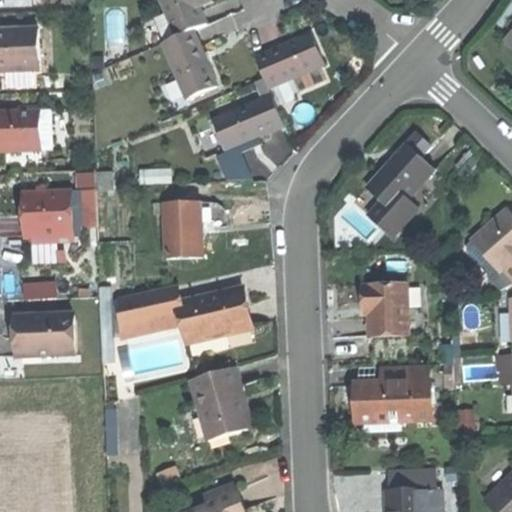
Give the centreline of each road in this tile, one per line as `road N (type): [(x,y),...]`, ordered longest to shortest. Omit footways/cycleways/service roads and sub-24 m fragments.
road 1 (residential): [(419,61),(311,168),(299,211),(310,511)]
road 2 (residential): [(511,148),(419,61)]
